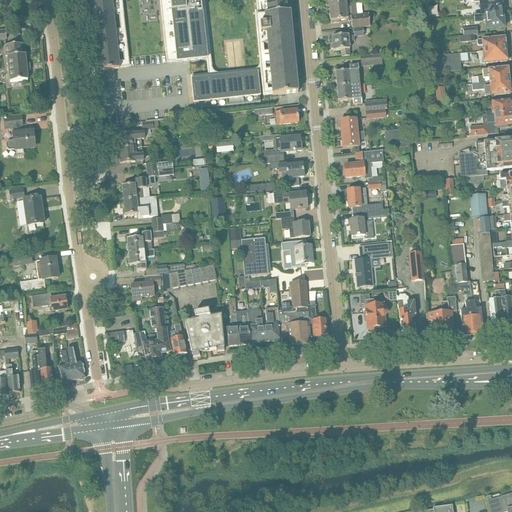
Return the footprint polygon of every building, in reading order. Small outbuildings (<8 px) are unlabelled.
[(90,0),(99,71),(120,69),(112,0),(161,0),(164,26),(172,25),(176,63),(207,59),(203,22),(206,22),(203,0),(266,0),(268,14),(264,15),(265,24),(260,24),(261,33),(266,32),(272,95),(298,93),(290,12),(287,12),(285,0),(90,0)] [(481,16),(502,14),(501,0),(500,0),(487,1),(486,0),(473,0),(474,3),(480,2),(480,12),(474,13),(474,16),(481,16)] [(355,4),(346,5),(329,6),(330,23),(339,23),(339,20),(348,19),(348,16),(351,16),(356,15),(355,4)] [(356,15),(351,16),(352,28),(368,26),(367,14),(356,15)] [(481,16),(474,16),(475,24),(482,23),(482,22),(486,22),(486,30),(504,28),(502,14),(481,16)] [(364,35),(363,28),(354,29),(354,36),(364,35)] [(342,57),(350,56),(349,50),(348,35),(332,37),(333,51),(341,50),(342,57)] [(483,52),(506,50),(505,38),(477,40),(477,45),(482,44),(483,52)] [(22,44),(12,45),(5,46),(6,57),(8,57),(10,82),(27,81),(25,55),(23,55),(22,44)] [(506,50),(483,52),(478,52),(479,64),(507,62),(506,50)] [(459,54),(453,55),(434,57),(435,73),(461,70),(459,54)] [(381,65),(381,55),(360,56),(361,66),(381,65)] [(358,65),(355,66),(349,66),(350,71),(335,72),(337,87),(360,85),(358,65)] [(478,84),(509,81),(507,68),(488,70),(482,71),(483,77),(477,77),(478,84)] [(257,73),(191,80),(194,110),(260,103),(257,73)] [(510,94),(509,81),(478,84),(479,91),(484,90),(485,96),(491,96),(500,95),(510,94)] [(361,104),(360,85),(337,87),(338,102),(352,101),(353,105),(361,104)] [(444,87),(436,88),(437,102),(445,101),(444,87)] [(366,112),(384,111),(384,110),(387,110),(386,100),(365,102),(366,112)] [(483,110),(477,111),(477,116),(482,115),(486,115),(486,117),(494,116),(494,115),(511,114),(511,112),(511,113),(509,100),(499,101),(492,102),(493,112),(485,112),(483,110)] [(140,117),(142,107),(128,104),(126,113),(140,117)] [(281,125),(288,124),(298,123),(297,110),(275,112),(276,119),(281,118),(281,125)] [(384,111),(366,112),(366,120),(385,118),(384,111)] [(486,115),(482,115),(484,126),(487,126),(487,129),(498,128),(501,128),(501,127),(511,125),(511,117),(511,114),(494,115),(494,116),(486,117),(486,115)] [(14,141),(8,141),(6,143),(7,148),(9,149),(14,149),(14,150),(34,148),(33,132),(20,133),(20,126),(22,126),(21,118),(4,119),(5,127),(13,127),(14,133),(13,133),(14,141)] [(341,135),(357,133),(357,128),(359,128),(358,119),(340,121),(341,135)] [(158,123),(143,125),(143,132),(159,130),(158,123)] [(484,126),(470,128),(470,136),(498,134),(498,128),(487,129),(487,126),(484,126)] [(407,130),(385,132),(386,141),(408,139),(407,130)] [(143,133),(133,134),(117,136),(119,136),(120,141),(117,141),(118,150),(141,147),(140,141),(144,140),(143,133)] [(364,133),(357,133),(341,135),(343,149),(358,147),(358,141),(362,141),(365,138),(364,133)] [(274,153),(266,154),(264,156),(265,163),(273,162),(283,161),(282,161),(281,153),(301,151),(300,137),(274,140),(275,147),(273,149),(274,153)] [(459,167),(460,178),(467,178),(474,177),(476,177),(480,177),(482,177),(487,176),(487,171),(489,171),(492,171),(495,171),(500,170),(507,170),(511,169),(511,139),(509,140),(504,140),(497,141),(490,142),(483,142),(475,143),(476,148),(476,153),(467,154),(458,155),(459,167)] [(141,147),(118,150),(119,158),(121,158),(122,163),(120,163),(120,164),(142,161),(141,147)] [(364,179),(372,179),(371,164),(378,163),(383,162),(382,151),(356,154),(357,164),(344,166),(346,179),(364,177),(364,179)] [(147,171),(168,168),(168,162),(146,164),(147,171)] [(286,162),(271,163),(272,169),(279,169),(279,173),(285,173),(287,187),(282,187),(283,188),(299,186),(298,186),(297,178),(304,177),(302,164),(292,165),(286,166),(286,162)] [(147,179),(145,179),(136,180),(136,184),(122,186),(123,200),(143,198),(142,188),(152,187),(155,184),(154,177),(174,175),(173,168),(168,168),(147,171),(147,179)] [(511,173),(499,175),(500,188),(495,188),(495,190),(507,189),(511,188),(511,173)] [(454,195),(452,179),(445,180),(447,196),(454,195)] [(209,180),(200,180),(201,191),(210,191),(209,180)] [(385,181),(368,183),(368,190),(380,189),(381,192),(386,192),(385,181)] [(257,193),(256,186),(244,187),(245,194),(257,193)] [(25,197),(24,188),(10,190),(11,199),(25,197)] [(511,188),(507,189),(508,199),(502,199),(502,202),(511,201),(511,188)] [(347,190),(349,209),(355,208),(355,214),(367,213),(380,212),(382,212),(382,205),(367,207),(365,189),(347,190)] [(436,198),(435,191),(422,192),(422,199),(436,198)] [(283,192),(273,193),(274,204),(290,203),(291,210),(307,209),(305,193),(283,196),(283,192)] [(485,195),(470,197),(472,217),(479,216),(487,216),(485,195)] [(143,198),(123,200),(125,216),(139,214),(140,219),(145,218),(144,210),(159,209),(158,197),(143,198)] [(40,198),(30,200),(23,201),(27,226),(44,224),(40,198)] [(224,209),(223,199),(211,200),(213,216),(219,215),(219,210),(224,209)] [(511,215),(511,201),(502,202),(503,205),(509,204),(510,216),(511,215)] [(152,225),(179,222),(179,215),(171,216),(171,215),(161,216),(161,218),(151,219),(152,225)] [(511,215),(510,216),(503,216),(504,223),(510,222),(511,229),(511,228),(511,215)] [(479,216),(479,217),(479,219),(480,219),(479,219),(481,234),(489,233),(488,218),(487,218),(488,218),(487,216),(479,216)] [(294,218),(281,219),(281,226),(288,225),(290,239),(310,237),(308,226),(309,226),(309,223),(294,224),(294,218)] [(372,223),(365,224),(365,221),(364,221),(363,219),(350,220),(351,237),(365,236),(366,241),(373,240),(372,223)] [(179,222),(152,225),(153,232),(153,233),(161,232),(163,232),(162,225),(172,224),(171,224),(179,223),(179,222)] [(238,229),(229,230),(230,239),(231,248),(240,247),(239,238),(238,229)] [(142,233),(143,237),(127,239),(128,252),(144,251),(151,250),(150,241),(162,240),(161,232),(153,233),(153,232),(142,233)] [(494,281),(493,273),(489,233),(481,234),(478,234),(483,282),(494,281)] [(264,239),(241,241),(244,277),(268,275),(266,260),(262,260),(261,254),(266,254),(264,239)] [(354,260),(356,288),(373,287),(370,260),(389,258),(388,244),(358,247),(360,260),(354,260)] [(463,244),(451,245),(453,266),(455,266),(457,284),(467,283),(465,265),(463,244)] [(306,246),(281,248),(282,257),(290,256),(291,273),(301,272),(301,269),(313,268),(311,251),(306,251),(306,246)] [(153,250),(151,250),(144,251),(128,252),(130,266),(136,265),(137,272),(146,271),(145,259),(154,258),(153,250)] [(32,263),(30,253),(11,256),(13,266),(32,263)] [(412,283),(424,282),(421,253),(409,255),(412,283)] [(21,292),(35,290),(45,289),(44,280),(58,278),(55,258),(40,261),(36,262),(38,280),(20,283),(21,292)] [(177,272),(188,270),(186,264),(176,266),(176,265),(167,266),(156,267),(157,275),(177,273),(177,272)] [(213,265),(177,273),(168,274),(171,289),(216,280),(213,265)] [(168,274),(160,276),(163,295),(168,294),(171,289),(168,274)] [(132,299),(142,298),(154,297),(153,286),(161,285),(160,275),(154,276),(144,277),(145,284),(131,285),(132,299)] [(275,280),(260,282),(260,289),(261,289),(269,288),(270,294),(277,293),(275,280)] [(305,281),(291,283),(293,309),(307,308),(305,281)] [(260,282),(245,283),(245,288),(245,290),(260,289),(260,282)] [(505,299),(504,292),(494,294),(495,300),(487,301),(491,327),(491,328),(511,325),(511,321),(511,320),(511,312),(510,298),(505,299)] [(50,294),(40,295),(31,297),(32,308),(50,305),(51,312),(67,310),(65,297),(51,299),(50,294)] [(367,327),(376,326),(376,328),(385,327),(384,317),(386,315),(386,312),(383,307),(383,304),(374,305),(373,300),(369,301),(369,295),(360,296),(361,308),(366,307),(366,313),(365,314),(366,321),(367,321),(367,327)] [(400,325),(401,335),(415,333),(414,323),(413,315),(415,315),(414,301),(408,302),(408,298),(404,295),(400,296),(397,299),(398,310),(399,310),(400,325)] [(434,313),(427,314),(428,321),(435,321),(438,320),(439,331),(453,330),(452,319),(451,312),(456,312),(455,302),(455,297),(447,298),(447,303),(440,303),(441,313),(434,313)] [(228,299),(230,316),(231,328),(226,328),(228,347),(239,346),(236,315),(235,299),(228,299)] [(310,308),(311,317),(312,327),(313,327),(314,339),(327,337),(326,320),(319,320),(318,317),(316,317),(314,301),(309,302),(310,308)] [(474,301),(469,302),(473,336),(483,335),(481,309),(475,309),(474,301)] [(473,336),(469,302),(464,302),(465,310),(460,310),(461,327),(462,337),(473,336)] [(137,334),(134,334),(138,353),(142,352),(144,360),(147,360),(147,363),(161,360),(159,354),(169,352),(167,342),(166,337),(162,304),(148,305),(151,331),(157,330),(159,342),(156,342),(149,344),(148,341),(147,342),(144,332),(137,334)] [(311,317),(310,308),(307,308),(293,309),(283,310),(283,314),(278,315),(281,339),(289,339),(290,346),(311,345),(310,335),(309,317),(311,317)] [(263,343),(281,342),(281,339),(278,315),(278,309),(265,310),(267,324),(262,324),(261,324),(263,343)] [(195,319),(197,319),(198,321),(185,324),(189,344),(191,353),(205,350),(206,352),(211,351),(210,349),(224,347),(223,337),(221,317),(207,319),(206,317),(209,316),(208,310),(194,313),(195,319)] [(248,314),(250,344),(263,343),(261,324),(262,324),(261,310),(247,311),(248,314)] [(250,344),(248,314),(236,315),(239,346),(250,344)] [(35,334),(33,321),(25,322),(27,335),(35,334)] [(76,325),(64,327),(65,334),(78,332),(76,325)] [(175,332),(169,333),(174,357),(176,357),(177,358),(180,357),(181,356),(186,354),(179,325),(174,326),(175,332)] [(65,334),(64,327),(52,328),(52,329),(53,336),(65,334)] [(53,336),(52,329),(36,332),(37,338),(53,336)] [(78,332),(65,334),(66,340),(78,339),(78,332)] [(124,332),(106,335),(107,342),(111,345),(119,344),(119,342),(125,341),(124,332)] [(35,334),(23,336),(24,344),(36,343),(35,334)] [(37,349),(37,352),(41,387),(54,385),(52,368),(46,369),(45,348),(37,349)] [(73,349),(67,350),(74,380),(85,378),(81,362),(76,363),(73,349)] [(4,359),(18,358),(18,350),(4,351),(4,356),(4,359)] [(74,380),(67,350),(60,352),(63,366),(58,367),(62,383),(74,380)] [(30,352),(31,357),(33,372),(29,373),(31,389),(32,389),(33,391),(37,391),(37,389),(41,388),(41,387),(37,352),(30,352)] [(6,366),(6,371),(8,394),(20,393),(18,376),(12,377),(11,365),(6,366)] [(0,372),(0,396),(8,396),(8,394),(6,371),(0,372)] [(503,511),(501,501),(488,503),(489,511),(503,511)]
